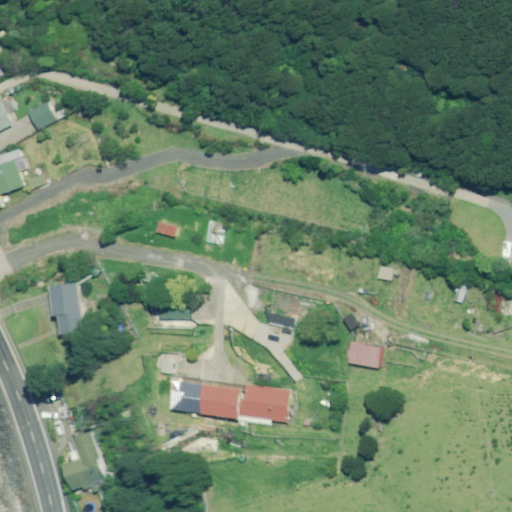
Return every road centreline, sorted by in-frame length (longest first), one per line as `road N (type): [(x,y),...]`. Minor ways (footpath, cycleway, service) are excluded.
road 1 (unclassified): [(0,88),(40,69),(500,205)]
road 2 (track): [(232,269),(359,299),(407,326),(511,347)]
road 3 (unclassified): [(0,259),(46,240),(232,269)]
road 4 (primary): [(53,511),(0,351)]
